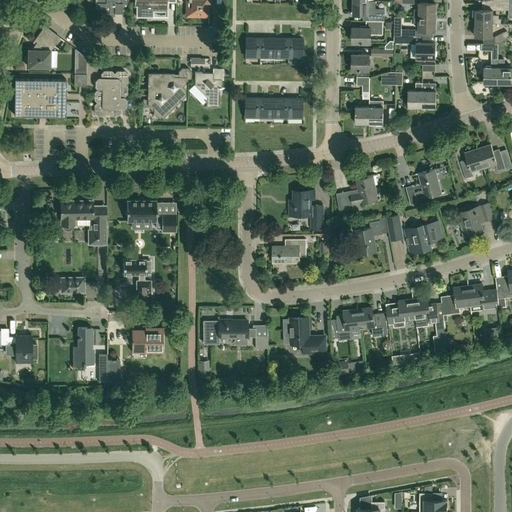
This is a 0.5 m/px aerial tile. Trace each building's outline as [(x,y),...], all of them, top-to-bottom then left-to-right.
[(97,0),(97,12),(122,12),(122,0),(97,0)] [(167,5),(167,0),(134,0),(134,4),(136,4),(136,12),(139,15),(150,15),(153,12),(153,10),(165,10),(165,5),(167,5)] [(209,15),(208,0),(187,0),(188,15),(209,15)] [(368,0),(353,0),(353,14),(368,14),(368,20),(381,20),(384,20),(384,14),(381,14),(381,9),(375,8),(375,1),(368,0)] [(436,17),(436,3),(419,2),(419,9),(414,9),(414,16),(419,16),(436,17)] [(493,22),(502,22),(502,18),(499,17),(499,15),(493,14),(493,9),(477,9),(474,9),(474,17),(477,17),(476,22),(493,22)] [(419,16),(414,16),(414,23),(419,23),(419,30),(435,30),(436,17),(419,16)] [(383,34),(383,21),(371,21),(371,27),(353,27),(353,42),(369,42),(369,34),(383,34)] [(493,36),(493,22),(476,22),(476,35),(483,35),(493,36)] [(50,49),(59,36),(44,26),(33,41),(35,43),(31,49),(28,49),(28,66),(50,66),(50,49)] [(493,43),(498,43),(510,36),(507,30),(495,36),(493,36),(493,43)] [(416,36),(401,36),(394,36),(394,43),(417,43),(417,58),(435,58),(435,43),(423,42),(423,36),(416,36)] [(260,56),(260,37),(246,37),(245,56),(260,56)] [(274,56),(274,37),(260,37),(260,56),(274,56)] [(288,56),(288,37),(274,37),(274,56),(288,56)] [(302,57),(302,37),(288,37),(288,56),(302,57)] [(87,57),(86,57),(77,50),(77,56),(77,68),(75,67),(75,73),(86,73),(87,57)] [(368,70),(369,54),(353,54),(352,69),(368,70)] [(497,83),(498,58),(491,58),(491,66),(484,66),(483,83),(497,83)] [(511,83),(511,66),(504,66),(504,58),(498,58),(497,83),(511,83)] [(192,76),(192,70),(188,67),(182,67),(178,70),(178,76),(173,76),(170,73),(148,73),(148,99),(148,104),(151,104),(154,107),(154,116),(164,116),(185,94),(185,80),(188,80),(192,76)] [(221,79),(223,79),(223,67),(213,67),(213,72),(202,72),(202,71),(195,71),(194,83),(198,87),(199,86),(204,92),(203,93),(206,96),(206,105),(219,105),(219,86),(221,86),(221,79)] [(127,102),(127,73),(124,69),(104,69),(101,72),(100,79),(98,81),(95,81),(94,115),(120,115),(120,105),(123,102),(127,102)] [(369,91),(370,85),(370,76),(357,76),(357,84),(362,85),(362,90),(369,91)] [(63,81),(19,80),(19,111),(63,111),(63,81)] [(422,89),(422,82),(416,82),(415,89),(408,89),(408,107),(422,107),(422,89)] [(436,107),(436,89),(422,89),(422,107),(436,107)] [(259,116),(259,97),(245,97),(245,116),(259,116)] [(273,117),(273,97),(259,97),(259,116),(273,117)] [(287,117),(287,98),(273,97),(273,117),(287,117)] [(301,117),(302,98),(287,98),(287,117),(301,117)] [(383,123),(383,106),(383,100),(369,100),(369,106),(369,123),(374,123),(374,125),(382,125),(382,123),(383,123)] [(369,123),(369,106),(355,106),(355,123),(369,123)] [(494,153),(491,144),(478,148),(484,167),(496,163),(498,169),(505,167),(500,151),(494,153)] [(465,177),(473,175),(472,171),(484,167),(478,148),(464,152),(467,161),(461,163),(465,177)] [(426,197),(441,193),(435,169),(419,173),(423,186),(414,188),(412,185),(406,187),(411,204),(417,202),(417,199),(426,197)] [(339,209),(353,207),(352,204),(377,199),(373,175),(357,177),(359,188),(337,192),(339,209)] [(314,198),(314,189),(294,189),(294,205),(289,205),(289,214),(294,214),(295,217),(304,215),(304,214),(313,214),(313,228),(323,228),(323,204),(316,204),(316,206),(309,206),(309,204),(309,198),(314,198)] [(93,200),(61,201),(61,219),(62,219),(62,225),(63,225),(63,226),(65,228),(67,230),(70,229),(72,228),(74,225),(74,224),(75,224),(75,218),(93,218),(93,229),(90,229),(90,242),(107,241),(106,213),(105,213),(106,215),(99,216),(99,214),(93,214),(93,200)] [(161,220),(161,215),(156,215),(156,200),(127,200),(127,221),(156,221),(156,220),(161,220)] [(464,236),(469,234),(482,230),(479,221),(492,217),(488,203),(457,213),(464,236)] [(161,213),(161,215),(161,220),(161,231),(176,231),(176,213),(161,213)] [(386,216),(389,231),(391,240),(403,238),(399,214),(386,216)] [(360,254),(376,251),(373,234),(389,231),(386,216),(379,217),(380,220),(370,222),(371,226),(355,229),(360,254)] [(443,238),(440,221),(432,223),(431,222),(405,228),(407,237),(406,238),(408,244),(409,244),(411,252),(431,248),(429,239),(433,238),(433,240),(443,238)] [(273,245),(273,262),(299,262),(299,255),(306,255),(306,238),(293,238),(293,245),(286,245),(273,245)] [(123,259),(123,275),(138,274),(138,279),(135,279),(136,301),(151,301),(151,279),(144,279),(144,274),(146,274),(146,270),(151,270),(151,260),(146,260),(146,259),(123,259)] [(511,269),(508,270),(509,275),(496,276),(497,288),(498,297),(499,306),(507,305),(505,296),(511,295),(511,269)] [(84,291),(84,281),(76,281),(76,277),(61,277),(61,291),(84,291)] [(483,290),(482,283),(468,285),(470,305),(482,303),(483,309),(499,307),(499,306),(498,297),(497,288),(483,290)] [(444,320),(448,320),(447,313),(460,312),(459,306),(470,305),(468,285),(454,287),(455,294),(447,295),(448,301),(442,302),(443,313),(444,320)] [(413,298),(416,318),(427,316),(428,322),(436,321),(437,328),(445,327),(444,320),(443,313),(438,313),(437,302),(428,304),(428,297),(413,298)] [(394,327),(405,325),(404,320),(416,318),(413,298),(399,300),(400,308),(392,309),(394,327)] [(373,314),(372,306),(357,308),(360,328),(361,328),(372,327),(373,336),(387,334),(385,312),(373,314)] [(360,328),(357,308),(343,310),(344,318),(336,318),(338,339),(352,337),(351,333),(361,332),(361,328),(360,328)] [(301,352),(326,351),(325,335),(309,336),(308,317),(290,317),(290,319),(284,319),(284,330),(291,330),(291,343),(300,343),(301,352)] [(255,335),(255,328),(247,328),(247,319),(227,319),(218,319),(218,320),(203,320),(203,342),(218,342),(218,337),(227,337),(247,337),(247,336),(255,336),(255,335)] [(132,351),(163,351),(163,326),(146,327),(146,329),(132,329),(132,351)] [(92,352),(92,327),(78,327),(78,347),(73,347),(74,365),(83,364),(84,366),(86,366),(86,365),(94,365),(95,364),(95,362),(94,362),(94,352),(92,352)] [(16,335),(9,335),(9,329),(1,329),(1,344),(9,344),(9,342),(16,342),(16,361),(32,361),(32,358),(37,358),(37,343),(32,343),(32,334),(16,334),(16,335)] [(255,347),(267,347),(267,335),(255,335),(255,336),(255,347)] [(392,355),(393,364),(407,362),(406,353),(392,355)] [(334,374),(350,372),(348,360),(333,362),(334,374)] [(198,368),(198,376),(209,376),(209,368),(198,368)] [(420,492),(420,511),(447,511),(447,500),(446,500),(446,499),(433,498),(433,492),(420,492)] [(357,507),(356,511),(380,511),(380,507),(384,507),(384,501),(372,501),(372,507),(357,507)]
